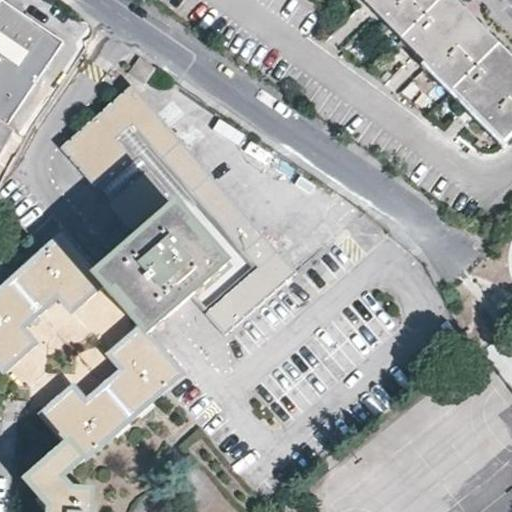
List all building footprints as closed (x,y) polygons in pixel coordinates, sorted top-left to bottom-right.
[(2,0),(0,0),(0,117),(8,122),(63,42),(2,0)] [(454,0),(363,0),(370,6),(443,80),(503,141),(511,132),(511,57),(502,47),(454,0)] [(156,67),(140,57),(129,73),(145,83),(156,67)] [(0,364),(4,370),(35,343),(23,329),(61,296),(73,310),(102,286),(116,301),(118,299),(128,310),(126,313),(140,329),(112,354),(125,369),(86,402),(74,389),(44,415),(69,445),(29,481),(51,508),(51,511),(94,511),(95,510),(91,510),(92,493),(72,493),(61,477),(179,374),(147,336),(148,335),(154,329),(159,325),(169,316),(192,295),(200,305),(226,333),(295,273),(195,159),(132,86),(101,114),(62,148),(77,164),(95,186),(99,191),(139,237),(117,257),(115,259),(108,265),(94,277),(61,238),(30,265),(16,278),(0,291),(0,364)] [(8,122),(0,117),(0,154),(17,128),(8,122)]
